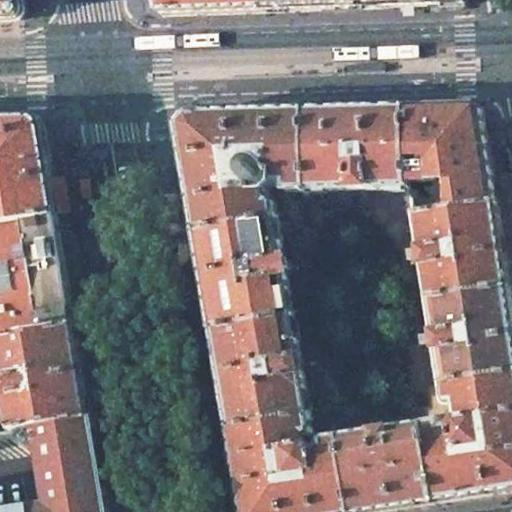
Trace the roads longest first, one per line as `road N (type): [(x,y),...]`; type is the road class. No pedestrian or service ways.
road 1 (secondary): [(178,511),(104,88)]
road 2 (tertiary): [(104,88),(511,77)]
